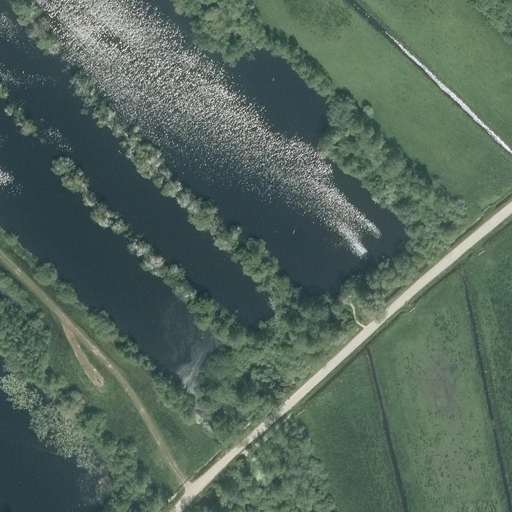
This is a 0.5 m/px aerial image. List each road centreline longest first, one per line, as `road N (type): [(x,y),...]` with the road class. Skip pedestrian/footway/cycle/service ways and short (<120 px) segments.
road 1 (track): [(175,511),(418,282),(511,207)]
road 2 (track): [(0,254),(107,362),(194,490)]
